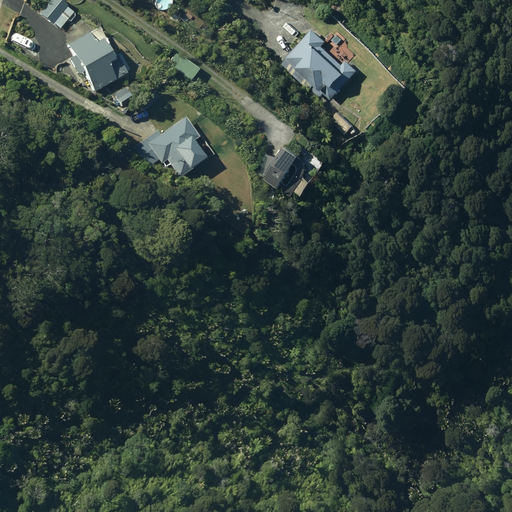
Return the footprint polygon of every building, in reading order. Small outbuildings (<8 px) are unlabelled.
[(48,0),(39,12),(51,23),(64,7),(54,0),(48,0)] [(326,91),(335,98),(361,70),(349,59),(345,63),(325,45),(329,41),(316,28),(283,63),(295,75),(302,68),(327,90),(326,91)] [(83,71),(94,91),(127,72),(117,54),(116,55),(106,38),(103,39),(101,38),(95,41),(89,31),(67,43),(73,54),(69,57),(78,73),(83,71)] [(114,94),(119,103),(130,96),(125,87),(114,94)] [(167,99),(158,88),(139,104),(148,115),(150,113),(154,117),(162,111),(158,107),(167,99)] [(356,125),(342,113),(334,122),(348,133),(351,130),(355,133),(358,130),(354,127),(356,125)] [(165,159),(177,176),(205,157),(193,140),(199,136),(185,116),(158,135),(155,131),(146,137),(149,141),(146,143),(144,141),(133,148),(144,165),(156,157),(160,163),(165,159)] [(269,175),(269,176),(297,195),(308,178),(307,177),(309,174),(310,172),(311,168),(310,164),(309,161),(306,158),(305,157),(306,154),(291,145),(285,155),(277,157),(264,155),(259,172),(269,175)]
